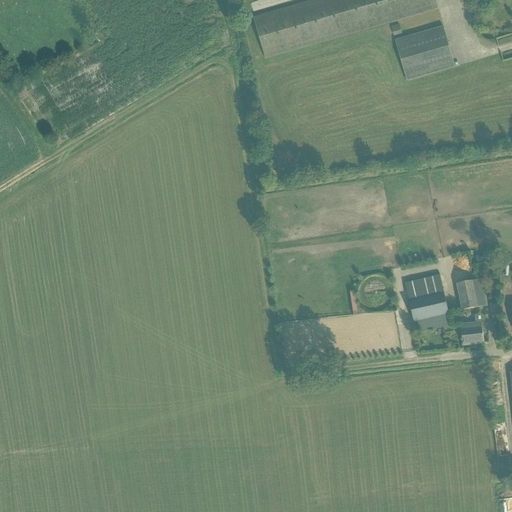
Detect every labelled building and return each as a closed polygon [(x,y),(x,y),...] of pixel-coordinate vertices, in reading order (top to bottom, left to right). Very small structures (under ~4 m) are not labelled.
[(440,0),(322,0),(261,18),(271,54),(442,5),(440,0)] [(445,31),(403,44),(414,78),(455,65),(445,31)] [(452,317),(441,273),(401,283),(412,327),(452,317)] [(488,282),(466,286),(469,310),(492,306),(488,282)] [(464,348),(486,343),(482,321),(459,326),(464,348)]
